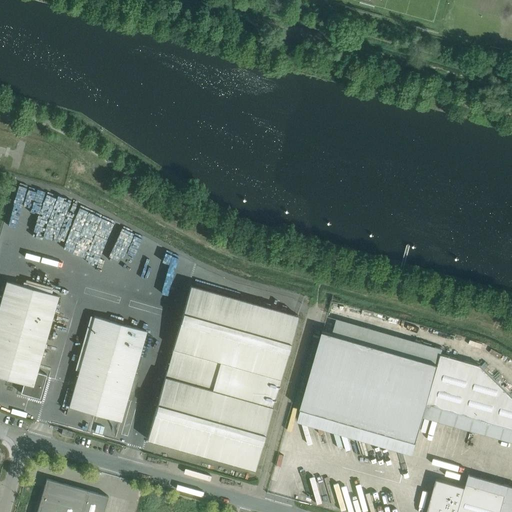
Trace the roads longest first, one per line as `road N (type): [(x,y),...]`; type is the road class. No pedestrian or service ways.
road 1 (unknown): [(48,442),(84,298),(120,297),(153,309),(159,320),(133,466)]
road 2 (unclassified): [(258,503),(48,442),(16,445)]
road 3 (unclassified): [(258,503),(313,311)]
road 4 (unknown): [(270,506),(288,455),(306,444),(422,470)]
